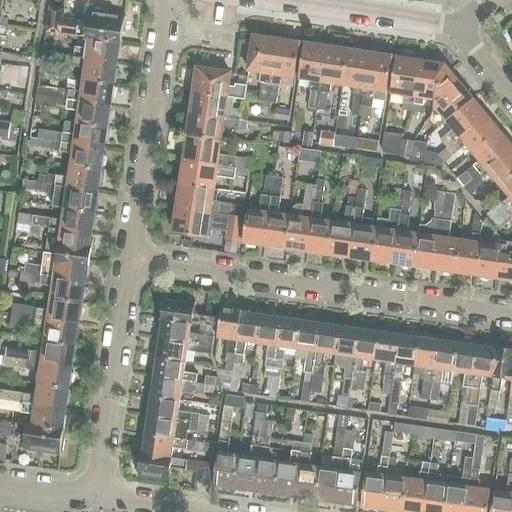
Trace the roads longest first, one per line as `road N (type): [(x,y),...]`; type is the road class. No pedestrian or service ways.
road 1 (unclassified): [(128,260),(511,314)]
road 2 (residential): [(167,0),(128,260)]
road 3 (residential): [(128,260),(93,497)]
road 4 (residential): [(457,26),(288,0)]
